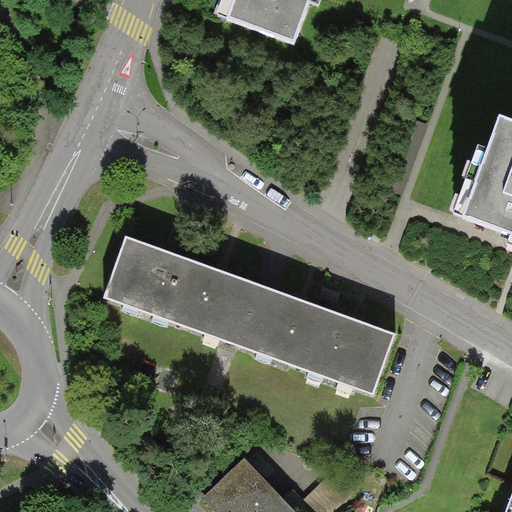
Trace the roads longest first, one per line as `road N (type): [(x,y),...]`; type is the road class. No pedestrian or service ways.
road 1 (residential): [(90,126),(174,154),(511,345)]
road 2 (residential): [(4,304),(90,126)]
road 3 (secondary): [(127,511),(32,412)]
road 4 (residential): [(90,126),(144,0)]
road 5 (secondary): [(32,412),(40,398),(39,360),(4,304)]
